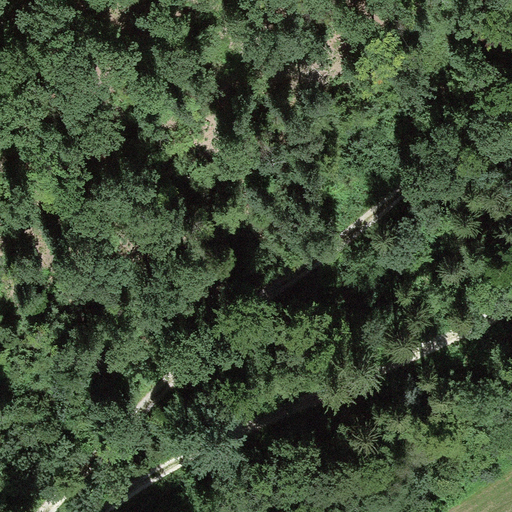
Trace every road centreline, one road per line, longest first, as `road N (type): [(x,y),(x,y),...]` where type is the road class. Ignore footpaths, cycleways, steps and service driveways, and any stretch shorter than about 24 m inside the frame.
road 1 (track): [(46,511),(234,319),(511,93)]
road 2 (track): [(511,307),(88,511)]
